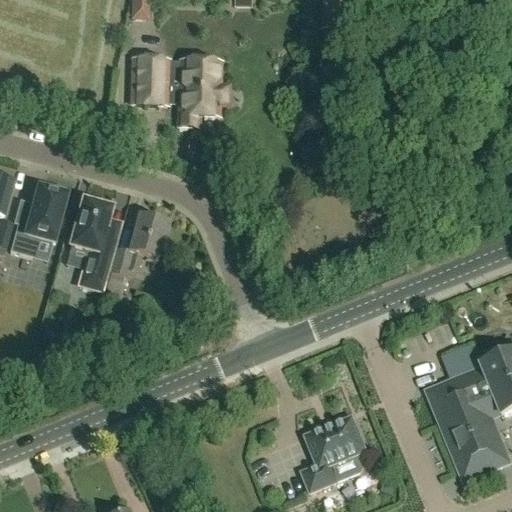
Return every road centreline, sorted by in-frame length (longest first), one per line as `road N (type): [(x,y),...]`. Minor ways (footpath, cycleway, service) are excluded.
road 1 (residential): [(264,350),(219,240),(185,197),(0,143)]
road 2 (tertiary): [(0,457),(264,350)]
road 3 (tertiary): [(264,350),(511,250)]
